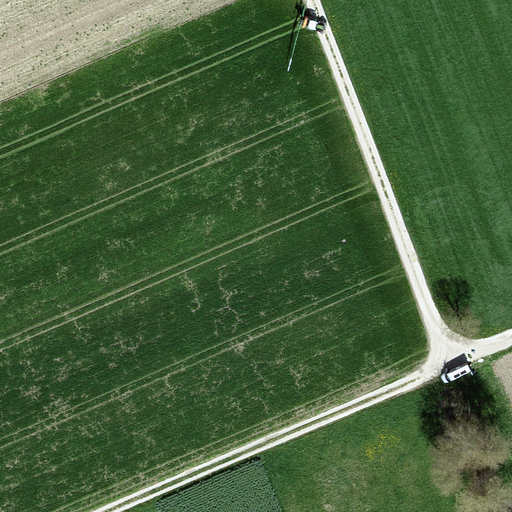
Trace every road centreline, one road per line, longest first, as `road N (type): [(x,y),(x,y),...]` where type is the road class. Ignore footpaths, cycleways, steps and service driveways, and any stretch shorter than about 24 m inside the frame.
road 1 (track): [(317,0),(461,358),(511,335)]
road 2 (track): [(461,358),(105,511)]
